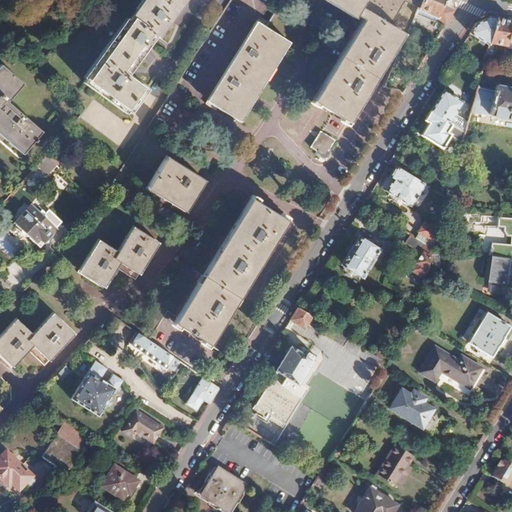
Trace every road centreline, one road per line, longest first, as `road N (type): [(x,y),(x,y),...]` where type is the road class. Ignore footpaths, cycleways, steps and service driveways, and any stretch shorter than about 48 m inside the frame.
road 1 (residential): [(477,0),(155,511)]
road 2 (unknown): [(277,317),(363,370),(331,433)]
road 3 (residential): [(511,405),(446,511)]
